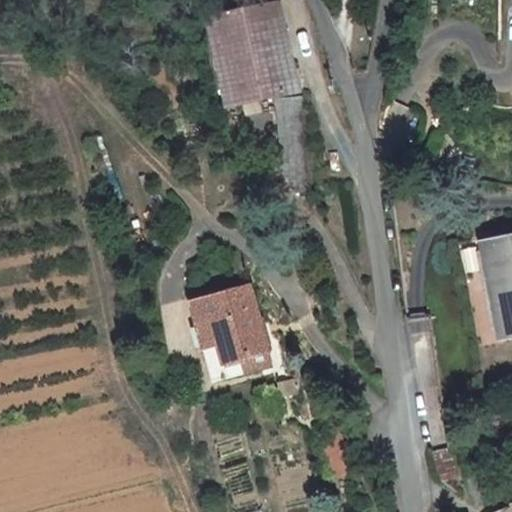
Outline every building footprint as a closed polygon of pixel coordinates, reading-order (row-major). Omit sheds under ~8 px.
[(259,0),(244,0),(185,10),(201,102),(275,89),(259,0)] [(262,191),(293,187),(283,95),(253,98),(262,191)] [(511,234),(482,240),(500,340),(511,338),(511,234)] [(171,299),(180,383),(241,377),(232,293),(171,299)] [(455,463),(469,504),(488,496),(474,457),(455,463)]
